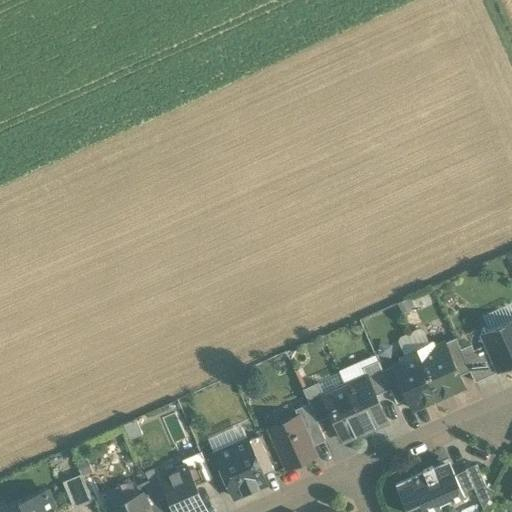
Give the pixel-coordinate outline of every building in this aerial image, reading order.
[(511,320),(480,335),(484,346),(496,373),(510,367),(509,365),(511,363),(511,320)] [(459,349),(455,339),(443,344),(458,377),(469,372),(459,350),(459,349)] [(430,350),(429,346),(416,351),(437,399),(463,388),(458,377),(443,344),(430,350)] [(484,346),(473,351),(470,345),(459,349),(459,350),(469,372),(474,383),(496,373),(484,346)] [(437,399),(416,351),(404,357),(405,361),(392,366),(407,399),(412,410),(437,399)] [(377,362),(361,368),(365,377),(366,377),(374,396),(389,390),(381,371),(377,362)] [(407,399),(392,366),(381,371),(389,390),(396,404),(407,399)] [(374,396),(366,377),(365,377),(344,386),(364,431),(386,422),(374,396)] [(317,383),(302,390),(309,406),(316,422),(331,416),(322,396),(323,396),(317,383)] [(364,431),(344,386),(323,396),(322,396),(331,416),(342,441),(364,431)] [(316,422),(309,406),(295,413),(297,417),(298,417),(310,445),(324,439),(316,422)] [(297,417),(268,430),(285,469),(315,456),(310,445),(298,417),(297,417)] [(272,470),(258,437),(247,442),(262,475),(272,470)] [(246,440),(214,454),(233,498),(266,484),(262,475),(247,442),(246,440)] [(186,467),(194,486),(212,479),(200,452),(181,460),(184,467),(186,467)] [(476,465),(465,470),(475,492),(485,487),(476,465)] [(446,466),(433,471),(431,467),(422,471),(422,472),(408,479),(422,511),(431,511),(440,508),(438,504),(449,500),(450,504),(464,497),(454,475),(451,477),(446,466)] [(194,486),(186,467),(184,467),(160,478),(168,496),(174,511),(201,511),(205,511),(194,486)] [(157,501),(168,496),(160,478),(157,471),(145,476),(148,481),(157,501)] [(91,500),(80,475),(62,483),(72,508),(91,500)] [(161,511),(157,501),(148,481),(136,486),(140,496),(141,495),(148,511),(161,511)] [(54,511),(47,492),(0,511),(54,511)] [(140,496),(108,510),(108,511),(148,511),(141,495),(140,496)]
